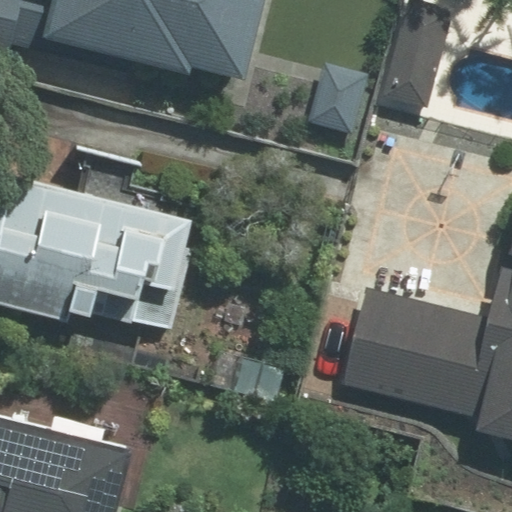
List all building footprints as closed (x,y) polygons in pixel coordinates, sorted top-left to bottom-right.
[(9,0),(0,28),(0,34),(179,91),(208,0),(9,0)] [(413,0),(389,93),(433,105),(459,7),(433,0),(413,0)] [(361,131),(373,74),(322,64),(310,121),(361,131)] [(0,158),(0,284),(118,322),(155,207),(0,158)] [(374,285),(349,385),(511,425),(511,253),(496,315),(374,285)] [(245,331),(230,378),(275,393),(291,346),(245,331)] [(0,386),(0,511),(68,511),(99,418),(0,386)]
